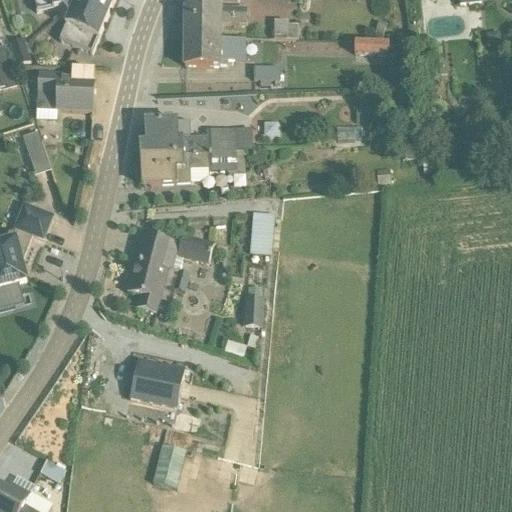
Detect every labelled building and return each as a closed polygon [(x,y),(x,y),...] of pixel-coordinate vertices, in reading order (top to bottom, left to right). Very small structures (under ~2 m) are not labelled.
[(32,0),(35,15),(51,13),(51,14),(62,13),(69,19),(58,44),(91,58),(116,0),(32,0)] [(276,22),(298,17),(294,0),(247,0),(253,26),(276,21),(276,22)] [(455,0),(457,9),(481,7),(482,7),(480,0),(455,0)] [(185,14),(184,42),(221,42),(221,28),(245,29),(245,12),(202,10),(201,14),(185,14)] [(287,25),(273,25),(273,43),(297,43),(297,28),(287,28),(287,25)] [(498,36),(487,37),(488,51),(499,50),(498,36)] [(184,42),(184,71),(220,72),(221,71),(227,71),(227,65),(245,65),(245,43),(184,42)] [(391,54),(391,48),(354,46),(354,64),(388,65),(389,54),(391,54)] [(0,116),(2,116),(0,108),(0,96),(18,91),(18,90),(4,52),(0,52),(0,116)] [(253,72),(254,85),(279,84),(279,71),(253,72)] [(38,78),(36,125),(56,125),(56,116),(91,117),(93,75),(71,74),(71,79),(38,78)] [(174,99),(174,117),(253,114),(252,96),(174,99)] [(385,120),(384,109),(378,109),(378,106),(365,107),(365,125),(378,124),(379,121),(385,120)] [(251,155),(250,133),(205,135),(204,141),(189,142),(188,125),(146,127),(147,149),(142,149),(142,160),(251,155)] [(365,140),(365,136),(361,135),(361,132),(336,132),(336,145),(361,145),(361,140),(365,140)] [(35,138),(23,142),(35,180),(48,176),(35,138)] [(142,160),(143,190),(198,187),(208,180),(208,177),(227,176),(227,179),(244,178),(243,158),(246,158),(245,156),(142,160)] [(389,188),(389,174),(376,174),(377,188),(389,188)] [(42,244),(51,222),(22,211),(13,234),(14,235),(10,243),(0,246),(0,293),(25,286),(23,277),(18,275),(35,241),(42,244)] [(253,218),(250,259),(271,261),(274,220),(253,218)] [(182,264),(208,270),(213,250),(212,249),(182,241),(179,249),(142,240),(127,297),(140,301),(137,313),(156,318),(160,304),(168,307),(172,295),(185,299),(190,281),(178,278),(182,264)] [(241,302),(242,331),(263,330),(262,301),(241,302)] [(129,406),(175,415),(183,376),(138,366),(129,406)] [(64,475),(47,465),(40,477),(57,488),(64,475)] [(8,493),(0,488),(0,511),(50,511),(51,510),(30,498),(34,491),(17,481),(8,493)]
